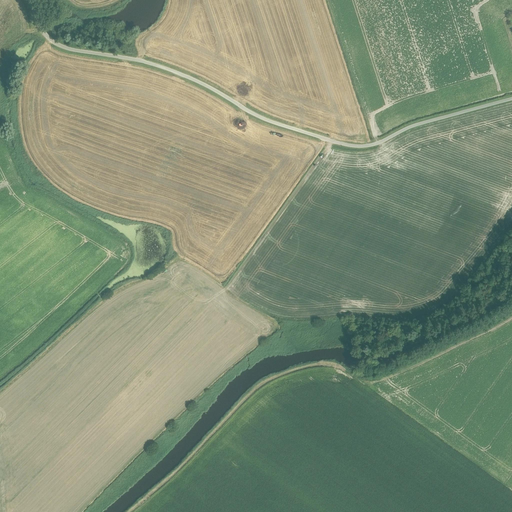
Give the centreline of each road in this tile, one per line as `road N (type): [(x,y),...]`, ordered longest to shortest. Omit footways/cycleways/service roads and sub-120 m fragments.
road 1 (unclassified): [(511,98),(374,143),(340,143),(253,114),(166,68),(63,47),(44,33),(29,0)]
road 2 (track): [(224,290),(331,140)]
